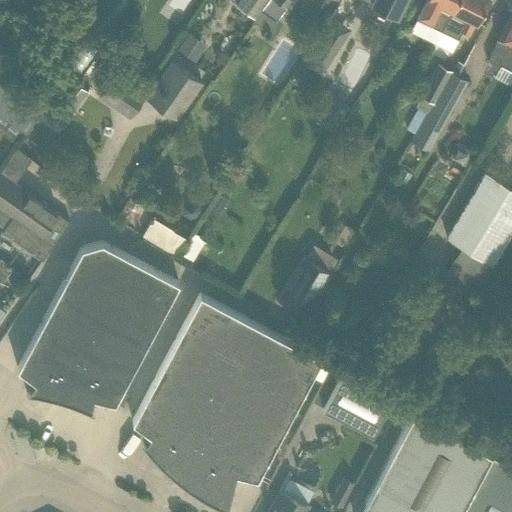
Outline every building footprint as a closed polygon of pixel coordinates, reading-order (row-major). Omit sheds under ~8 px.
[(240,0),(237,5),(253,16),(264,0),(240,0)] [(268,0),(257,17),(268,26),(272,21),(273,22),(286,4),(287,5),(290,0),(268,0)] [(371,0),(370,2),(396,15),(403,0),(371,0)] [(445,22),(456,0),(426,0),(418,18),(441,30),(445,22)] [(487,0),(456,0),(445,22),(441,30),(458,38),(462,30),(469,34),(475,21),(476,22),(487,0)] [(511,10),(487,60),(500,66),(501,64),(503,59),(511,63),(511,10)] [(325,69),(351,28),(333,17),(307,57),(325,69)] [(195,61),(206,44),(189,32),(178,49),(195,61)] [(123,36),(114,50),(128,59),(137,46),(123,36)] [(94,59),(114,73),(99,95),(129,115),(144,94),(138,90),(144,81),(101,49),(94,59)] [(468,80),(458,74),(457,74),(463,63),(457,60),(451,71),(427,112),(427,113),(426,113),(413,134),(415,135),(411,141),(428,150),(468,80)] [(171,61),(158,80),(146,97),(176,117),(201,81),(171,61)] [(427,112),(451,71),(437,63),(420,94),(421,95),(415,105),(427,112)] [(40,111),(0,78),(0,112),(24,131),(40,111)] [(63,128),(88,92),(80,85),(55,122),(63,128)] [(331,94),(315,120),(334,132),(349,107),(346,105),(347,104),(331,94)] [(358,164),(368,148),(355,140),(344,156),(358,164)] [(0,208),(12,217),(29,192),(0,171),(0,208)] [(511,188),(485,172),(447,237),(461,245),(445,271),(475,289),(511,228),(511,188)] [(12,217),(2,230),(42,259),(54,243),(67,223),(69,220),(58,212),(29,192),(12,217)] [(185,201),(181,207),(183,215),(189,219),(197,217),(201,211),(199,203),(193,199),(185,201)] [(163,247),(173,229),(153,218),(143,235),(163,247)] [(177,255),(187,238),(173,229),(163,247),(177,255)] [(195,258),(205,236),(194,231),(184,254),(195,258)] [(98,323),(133,257),(101,240),(81,246),(53,299),(98,323)] [(280,295),(306,311),(329,272),(303,256),(280,295)] [(178,281),(133,257),(98,323),(63,389),(59,397),(69,400),(74,402),(83,406),(92,410),(93,408),(90,407),(93,396),(114,401),(178,281)] [(182,470),(259,324),(200,292),(132,420),(150,434),(144,441),(141,437),(139,439),(145,446),(151,453),(157,459),(163,466),(170,472),(178,478),(182,470)] [(63,389),(98,323),(53,299),(16,367),(34,381),(29,388),(25,387),(25,390),(36,392),(48,394),(59,397),(63,389)] [(321,357),(259,324),(182,470),(178,478),(186,484),(194,490),(202,495),(210,499),(219,503),(227,507),(228,505),(227,505),(235,472),(257,477),(321,357)] [(391,397),(341,370),(322,406),(372,433),(391,397)] [(511,511),(511,462),(412,409),(357,511),(511,511)] [(341,505),(353,482),(343,476),(330,499),(341,505)] [(280,489),(267,511),(310,511),(305,509),(308,504),(280,489)]
